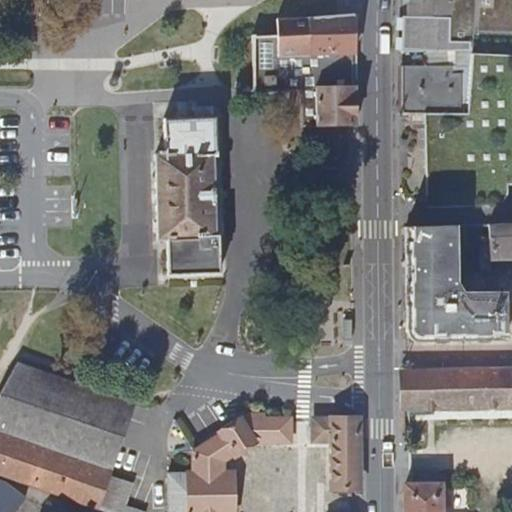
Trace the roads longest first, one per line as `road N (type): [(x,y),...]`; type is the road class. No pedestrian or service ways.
road 1 (primary): [(381,511),(378,0)]
road 2 (unknown): [(379,191),(446,206),(511,204)]
